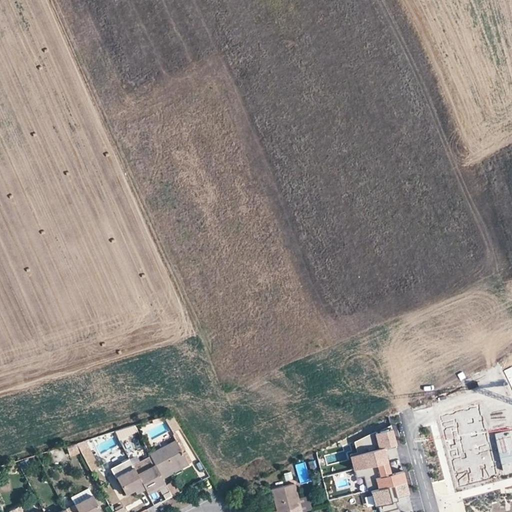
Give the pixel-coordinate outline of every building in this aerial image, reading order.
[(511,366),(503,370),(511,388),(511,366)] [(478,405),(440,415),(459,487),(497,477),(478,405)] [(172,429),(178,426),(171,415),(165,418),(172,429)] [(394,442),(389,422),(358,437),(365,464),(386,458),(383,448),(382,445),(394,442)] [(145,447),(148,453),(174,439),(171,433),(145,447)] [(358,437),(353,439),(356,450),(348,452),(352,467),(360,465),(365,464),(358,437)] [(154,463),(162,478),(188,465),(174,439),(148,453),(150,456),(154,463)] [(88,444),(78,448),(90,471),(99,466),(88,444)] [(132,466),(136,472),(154,463),(150,456),(132,466)] [(365,464),(360,465),(362,472),(366,489),(369,488),(404,479),(401,468),(387,472),(386,468),(388,467),(386,458),(365,464)] [(136,472),(132,466),(128,459),(111,468),(124,494),(133,489),(135,493),(144,487),(136,472)] [(144,487),(146,491),(163,481),(162,478),(154,463),(136,472),(144,487)] [(360,465),(352,467),(354,474),(362,472),(360,465)] [(407,491),(404,479),(369,488),(373,504),(376,503),(378,511),(382,510),(396,506),(393,495),(407,491)] [(272,511),(299,511),(301,511),(297,497),(293,483),(271,488),(276,510),(272,511)] [(69,496),(73,504),(91,494),(87,487),(69,496)] [(69,511),(100,511),(101,511),(91,494),(73,504),(76,509),(69,511)] [(297,497),(301,511),(310,509),(306,495),(297,497)]
